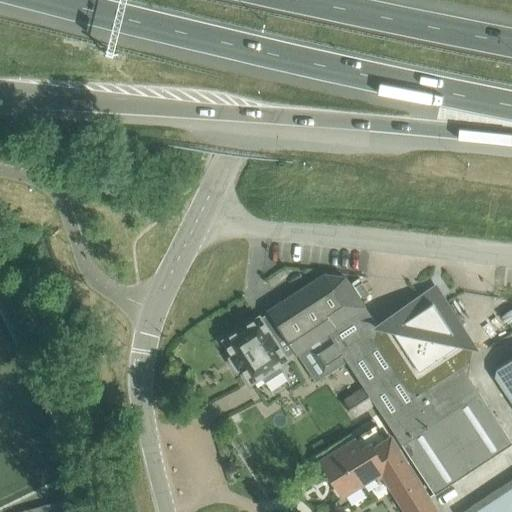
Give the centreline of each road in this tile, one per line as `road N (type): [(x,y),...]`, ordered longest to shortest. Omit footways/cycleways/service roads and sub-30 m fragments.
road 1 (unclassified): [(166,511),(139,392),(141,350),(152,310),(303,0)]
road 2 (motorway): [(0,102),(511,132)]
road 3 (motorway): [(44,0),(511,106)]
road 4 (motorway): [(511,44),(296,0)]
